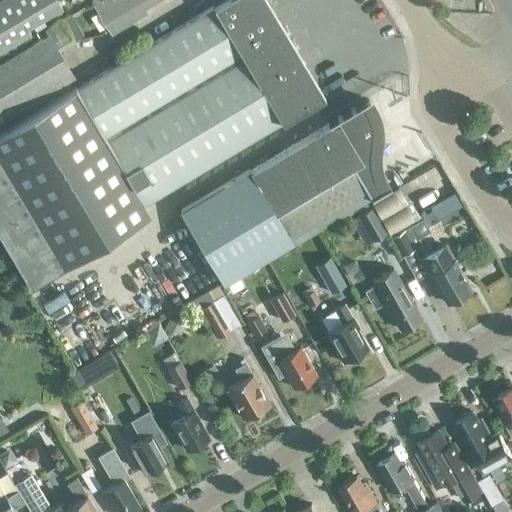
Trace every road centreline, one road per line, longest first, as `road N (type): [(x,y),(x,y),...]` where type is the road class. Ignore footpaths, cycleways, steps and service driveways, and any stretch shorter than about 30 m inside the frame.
road 1 (unknown): [(424,31),(73,270)]
road 2 (tertiary): [(188,511),(511,331)]
road 3 (unclassified): [(438,55),(432,97),(440,122),(511,233)]
